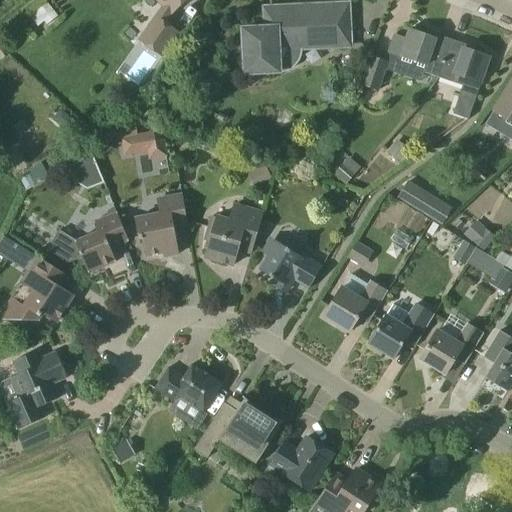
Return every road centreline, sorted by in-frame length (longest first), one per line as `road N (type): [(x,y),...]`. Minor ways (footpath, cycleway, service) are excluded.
road 1 (residential): [(511,448),(446,410),(373,410),(351,402),(241,326),(157,313)]
road 2 (residential): [(157,313),(135,364),(108,347),(136,312)]
